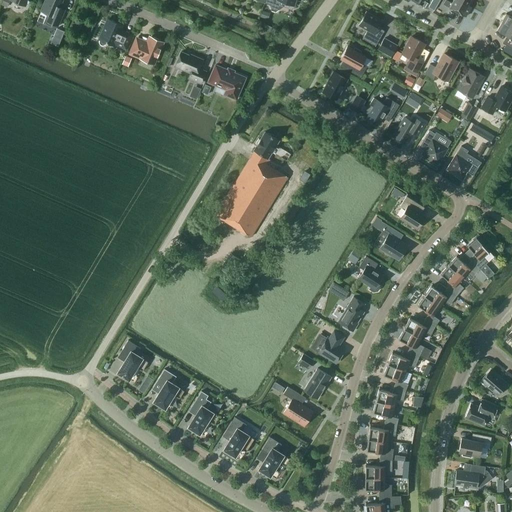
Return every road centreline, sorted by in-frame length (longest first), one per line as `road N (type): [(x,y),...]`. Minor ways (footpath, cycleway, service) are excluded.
road 1 (residential): [(313,511),(357,360),(459,204),(264,77)]
road 2 (residential): [(83,380),(264,77)]
road 3 (unclassified): [(267,511),(134,430),(83,380)]
road 4 (residential): [(433,511),(445,415),(480,340)]
road 5 (residential): [(232,56),(104,0)]
